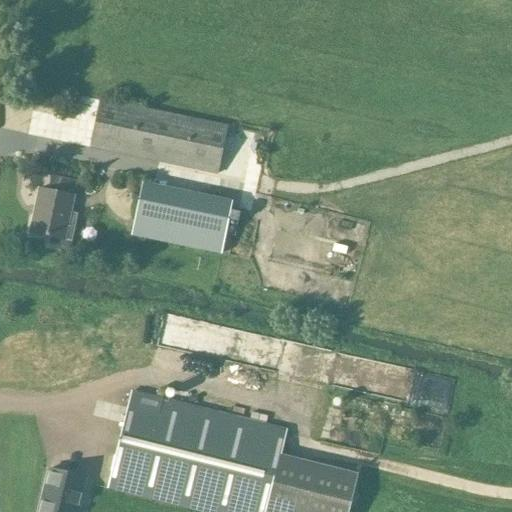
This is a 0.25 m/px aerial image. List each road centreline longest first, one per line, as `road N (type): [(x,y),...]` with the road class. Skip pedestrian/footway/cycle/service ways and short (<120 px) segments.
road 1 (track): [(511,495),(301,448),(292,409)]
road 2 (track): [(511,139),(326,189),(264,190)]
